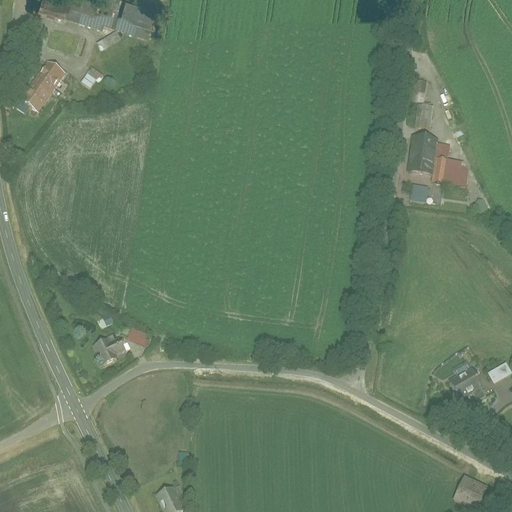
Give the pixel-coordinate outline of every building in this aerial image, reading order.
[(68,19),(73,2),(66,0),(42,0),(39,11),(68,19)] [(68,19),(117,34),(126,3),(117,0),(74,0),(73,2),(68,19)] [(156,11),(126,3),(117,34),(146,43),(156,11)] [(115,35),(97,46),(101,53),(120,43),(115,35)] [(37,59),(25,53),(20,63),(32,70),(37,59)] [(64,77),(48,65),(22,101),(38,113),(64,77)] [(102,77),(92,70),(87,76),(97,84),(102,77)] [(97,84),(87,76),(81,84),(91,92),(97,84)] [(427,83),(416,81),(413,103),(424,104),(427,83)] [(432,109),(419,107),(416,130),(429,131),(432,109)] [(436,142),(413,139),(409,174),(432,177),(434,159),(436,146),(436,142)] [(436,146),(434,159),(449,161),(451,148),(436,146)] [(446,163),(437,162),(434,184),(443,185),(446,163)] [(443,186),(467,189),(470,166),(446,163),(443,185),(443,186)] [(424,204),(426,188),(409,186),(407,202),(424,204)] [(148,341),(142,339),(144,334),(129,329),(124,341),(145,349),(148,341)] [(109,346),(107,342),(94,348),(103,368),(116,361),(114,357),(124,352),(119,341),(109,346)] [(467,364),(454,371),(458,379),(471,372),(467,364)] [(511,375),(507,365),(489,375),(494,385),(511,375)] [(473,373),(452,384),(461,401),(473,395),(482,389),(473,373)] [(482,389),(473,395),(478,404),(487,399),(482,389)] [(188,454),(176,454),(176,464),(188,464),(188,454)] [(488,490),(466,480),(456,501),(478,511),(488,490)] [(182,511),(172,491),(156,499),(163,511),(182,511)]
